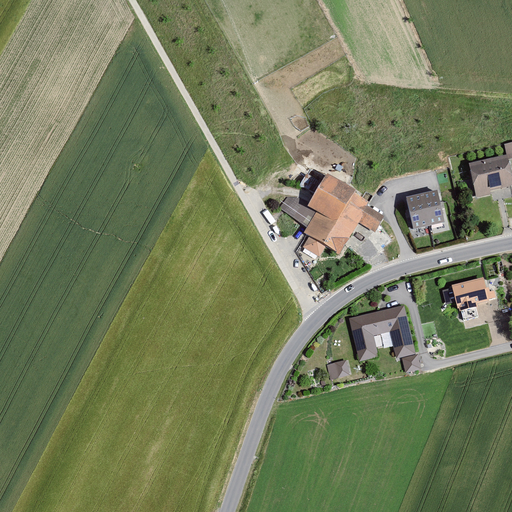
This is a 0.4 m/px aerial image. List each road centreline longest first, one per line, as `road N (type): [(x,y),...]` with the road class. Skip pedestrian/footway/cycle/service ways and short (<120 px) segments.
road 1 (tertiary): [(228,511),(272,391),(299,338),(335,300),(418,260),(511,241)]
road 2 (track): [(319,317),(133,0)]
